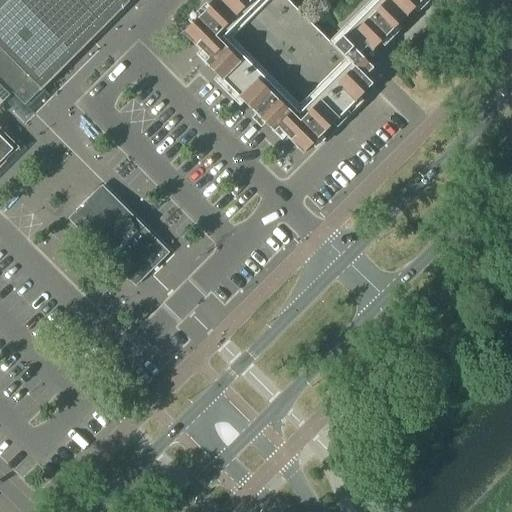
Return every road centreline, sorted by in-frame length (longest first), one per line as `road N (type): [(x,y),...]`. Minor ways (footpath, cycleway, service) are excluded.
road 1 (tertiary): [(511,95),(344,261)]
road 2 (tertiary): [(344,261),(209,397)]
road 3 (tertiary): [(250,436),(385,301)]
road 4 (tertiary): [(385,301),(511,178)]
road 5 (tertiary): [(184,423),(98,511)]
